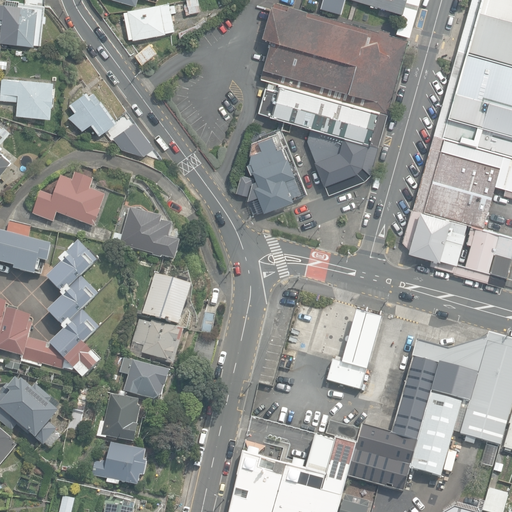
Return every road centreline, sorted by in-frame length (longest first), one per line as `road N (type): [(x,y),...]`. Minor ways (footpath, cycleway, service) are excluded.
road 1 (residential): [(247,257),(227,211),(72,0)]
road 2 (residential): [(441,0),(364,274)]
road 3 (residential): [(247,257),(249,301),(201,511)]
road 4 (residential): [(511,315),(364,274)]
